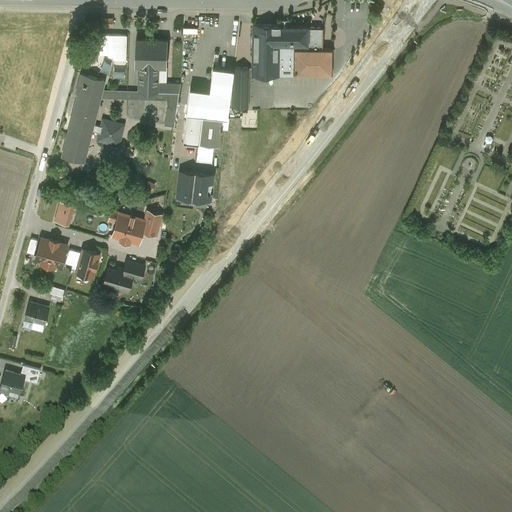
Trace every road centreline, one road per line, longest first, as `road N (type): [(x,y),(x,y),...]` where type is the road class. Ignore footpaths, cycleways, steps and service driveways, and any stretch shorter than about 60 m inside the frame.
road 1 (secondary): [(0,508),(221,257),(413,0)]
road 2 (residential): [(88,2),(0,314)]
road 3 (tertiary): [(300,0),(88,2)]
